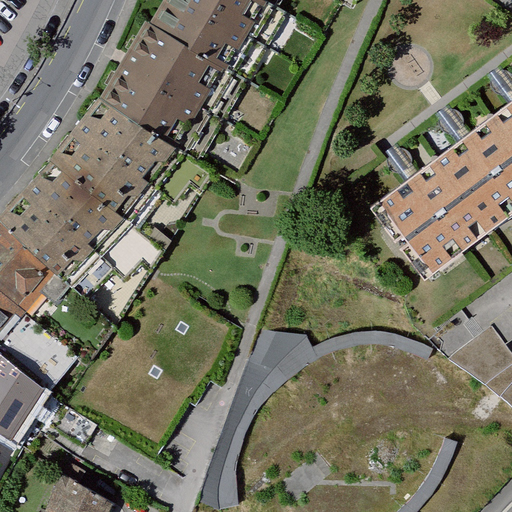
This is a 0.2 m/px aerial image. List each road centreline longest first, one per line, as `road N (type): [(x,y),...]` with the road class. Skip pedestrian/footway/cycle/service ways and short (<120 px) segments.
road 1 (tertiary): [(100,0),(0,159)]
road 2 (unknown): [(511,51),(398,135)]
